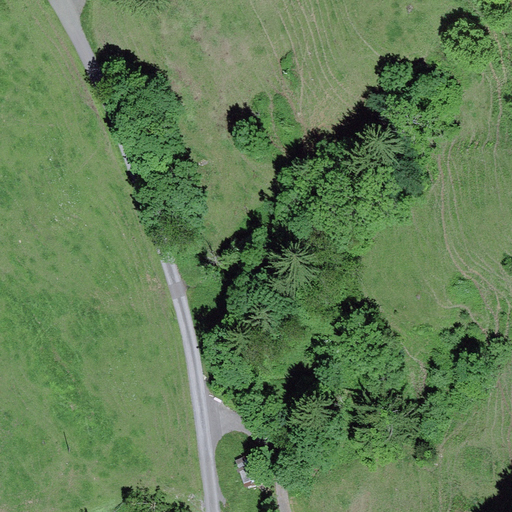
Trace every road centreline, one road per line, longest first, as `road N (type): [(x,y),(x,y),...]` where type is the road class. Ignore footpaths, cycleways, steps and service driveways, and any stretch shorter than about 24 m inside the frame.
road 1 (track): [(62,0),(184,309),(217,511)]
road 2 (track): [(204,410),(251,420),(279,450),(286,511)]
